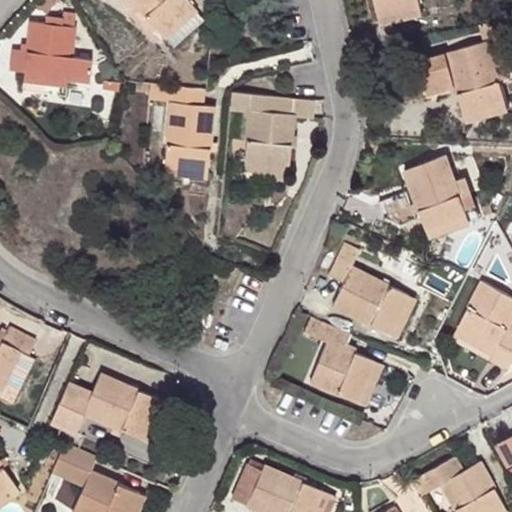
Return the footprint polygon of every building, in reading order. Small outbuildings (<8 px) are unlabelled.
[(154,22),(161,31),(193,4),(190,0),(134,0),(147,14),(141,19),(147,28),(154,22)] [(420,0),(375,0),(380,15),(422,4),(420,0)] [(193,4),(161,31),(167,38),(199,11),(193,4)] [(422,4),(380,15),(382,25),(425,14),(422,4)] [(490,42),(508,35),(503,17),(480,23),(485,41),(490,39),(490,42)] [(31,20),(26,72),(70,77),(91,80),(94,58),(71,56),(75,25),(31,20)] [(496,61),(490,42),(490,39),(485,41),(419,60),(428,92),(457,84),(465,110),(507,98),(502,84),(511,81),(511,68),(509,58),(496,61)] [(70,77),(26,72),(24,83),(68,87),(70,77)] [(157,99),(159,83),(151,82),(150,99),(157,99)] [(205,104),(206,87),(159,83),(157,99),(172,101),(166,163),(209,168),(215,105),(205,104)] [(292,96),(232,90),(231,108),(250,110),(245,159),(290,163),(294,113),(290,112),(292,96)] [(507,98),(465,110),(468,120),(510,108),(507,98)] [(444,152),(404,168),(433,235),(472,220),(466,206),(476,202),(466,178),(456,182),(444,152)] [(290,163),(245,159),(244,170),(289,174),(290,163)] [(208,179),(209,168),(166,163),(165,175),(208,179)] [(391,332),(410,294),(352,266),(360,248),(345,240),(328,274),(345,281),(333,304),(391,332)] [(486,281),(461,326),(498,346),(494,354),(492,358),(508,367),(511,359),(511,327),(510,326),(511,321),(511,294),(500,288),(486,281)] [(511,287),(504,283),(500,288),(511,294),(511,287)] [(418,298),(410,294),(391,332),(399,336),(418,298)] [(214,315),(198,308),(189,331),(205,338),(214,315)] [(345,345),(351,331),(323,319),(317,334),(328,339),(311,380),(358,400),(377,359),(345,345)] [(0,387),(4,390),(24,350),(31,353),(38,338),(12,325),(9,332),(0,327),(0,387)] [(498,346),(461,326),(457,334),(494,354),(498,346)] [(24,350),(4,390),(13,394),(31,353),(24,350)] [(385,363),(377,359),(358,400),(367,404),(385,363)] [(95,392),(70,381),(54,421),(78,432),(86,413),(144,437),(161,398),(103,373),(95,392)] [(170,401),(161,398),(144,437),(153,441),(170,401)] [(92,472),(99,456),(67,442),(55,471),(86,484),(75,511),(130,511),(138,493),(92,472)] [(456,454),(414,478),(423,493),(441,483),(458,511),(493,511),(505,505),(480,461),(465,470),(456,454)] [(0,492),(16,481),(0,457),(0,492)] [(253,457),(250,463),(263,468),(265,462),(253,457)] [(233,497),(267,511),(313,511),(325,488),(265,462),(263,468),(250,463),(248,462),(233,497)] [(0,506),(23,491),(16,481),(0,492),(0,506)] [(325,488),(313,511),(323,511),(333,492),(325,488)] [(141,511),(148,497),(138,493),(130,511),(141,511)]
